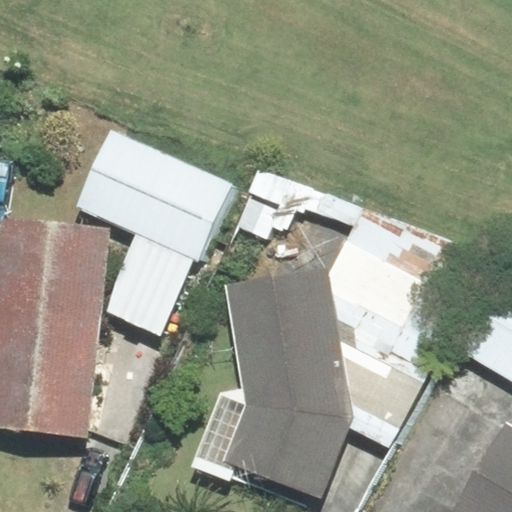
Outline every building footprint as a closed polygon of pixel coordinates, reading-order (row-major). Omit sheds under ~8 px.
[(110,320),(167,347),(240,191),(120,135),(83,214),(146,244),(110,320)] [(118,241),(6,228),(0,278),(0,439),(93,450),(118,241)] [(222,397),(195,474),(303,511),(329,511),(357,435),(398,455),(477,291),(358,234),(336,280),(232,295),(248,406),(222,397)] [(511,386),(511,276),(465,360),(511,386)] [(511,511),(511,434),(469,511),(511,511)]
